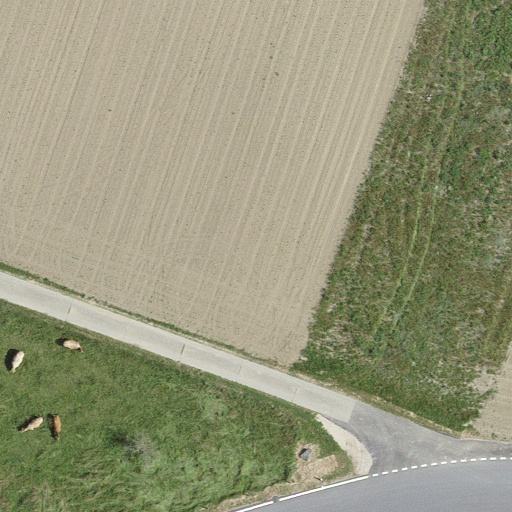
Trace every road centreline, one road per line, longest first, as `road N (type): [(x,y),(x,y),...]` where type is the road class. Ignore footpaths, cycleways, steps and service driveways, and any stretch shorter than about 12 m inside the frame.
road 1 (track): [(477,478),(332,404),(0,285)]
road 2 (tertiary): [(355,511),(477,478),(511,484)]
